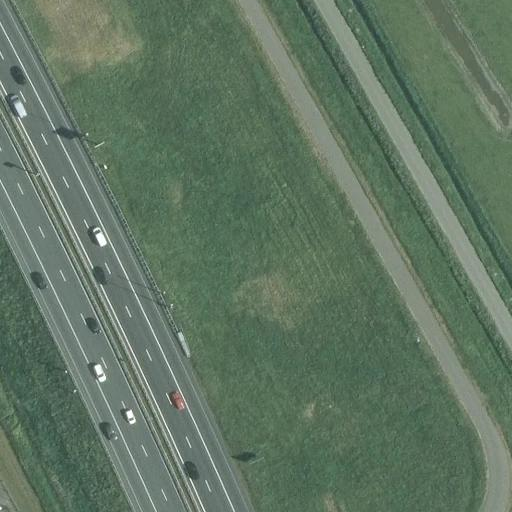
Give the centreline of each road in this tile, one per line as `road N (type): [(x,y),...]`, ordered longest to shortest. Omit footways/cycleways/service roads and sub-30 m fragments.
road 1 (motorway): [(224,511),(0,38)]
road 2 (tertiary): [(511,337),(322,0)]
road 3 (motorway): [(0,169),(161,511)]
